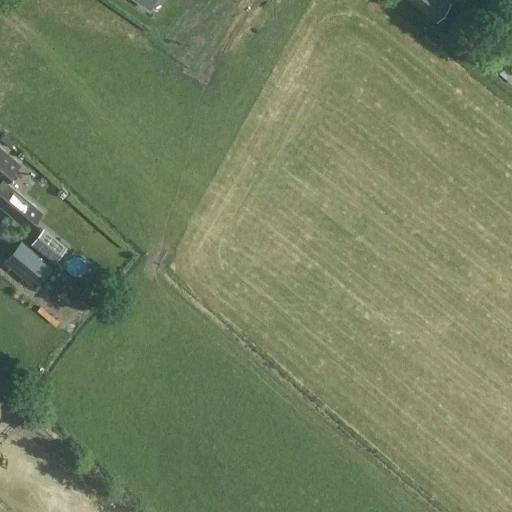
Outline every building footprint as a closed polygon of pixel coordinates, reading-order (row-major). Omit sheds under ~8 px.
[(443,0),(409,0),(436,20),(449,4),(443,0)] [(0,203),(29,228),(40,215),(4,184),(19,167),(0,150),(0,203)] [(62,254),(43,237),(35,246),(55,263),(62,254)] [(31,284),(47,267),(18,241),(2,259),(31,284)] [(0,415),(2,413),(15,426),(30,410),(0,381),(0,415)]
